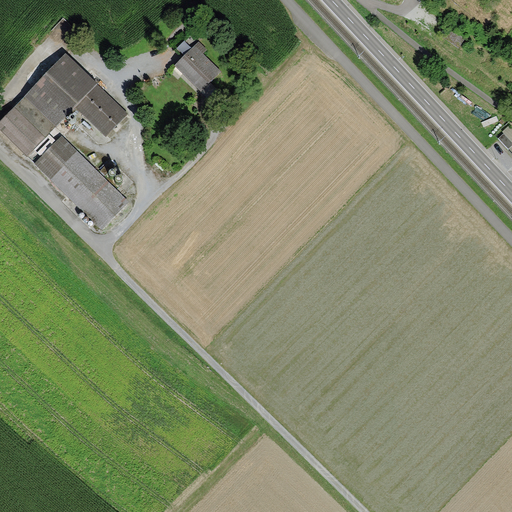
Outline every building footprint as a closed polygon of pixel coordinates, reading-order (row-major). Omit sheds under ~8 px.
[(465,36),(449,25),(441,36),(456,48),(465,36)] [(180,58),(172,66),(199,93),(216,75),(197,56),(203,50),(187,35),(172,50),(180,58)] [(104,141),(126,118),(61,57),(47,72),(38,64),(22,80),(31,88),(0,121),(0,137),(25,160),(72,110),(104,141)] [(511,144),(502,135),(497,140),(507,150),(511,144)] [(123,203),(61,141),(38,164),(99,226),(123,203)] [(107,176),(109,182),(115,187),(121,184),(125,178),(123,172),(117,169),(109,171),(107,176)]
